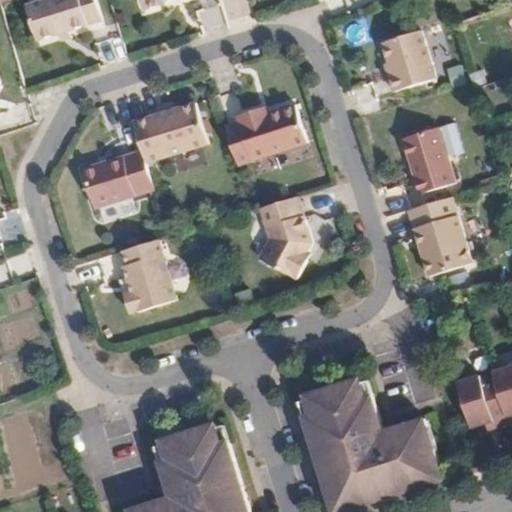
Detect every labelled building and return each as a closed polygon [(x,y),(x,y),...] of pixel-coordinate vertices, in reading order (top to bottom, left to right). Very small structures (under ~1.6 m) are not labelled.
[(35,39),(57,33),(68,30),(102,21),(95,0),(40,0),(25,4),(35,39)] [(140,0),(143,8),(147,10),(160,7),(162,3),(163,0),(140,0)] [(390,76),(395,91),(438,76),(423,29),(383,42),(394,75),(390,76)] [(119,36),(97,43),(104,65),(126,58),(119,36)] [(195,101),(133,120),(142,150),(146,162),(208,141),(195,101)] [(259,117),(257,109),(238,115),(253,160),(309,142),(297,105),(270,113),(259,117)] [(267,106),(257,109),(259,117),(270,113),(267,106)] [(405,137),(422,193),(459,181),(452,163),(452,157),(441,126),(405,137)] [(146,162),(142,150),(82,168),(95,207),(155,188),(146,162)] [(454,195),(410,210),(431,275),(476,262),(454,195)] [(297,197),(260,209),(270,239),(259,258),(296,279),(307,260),(304,258),(312,242),(297,197)] [(161,240),(122,253),(127,265),(124,267),(132,291),(126,294),(132,313),(143,311),(179,299),(161,240)] [(511,366),(499,370),(495,372),(464,382),(460,383),(474,427),(489,424),(496,422),(498,429),(511,423),(511,366)] [(311,414),(304,416),(340,511),(374,500),(374,498),(380,495),(382,498),(446,474),(425,413),(383,427),(371,392),(364,394),(362,390),(364,389),(358,375),(304,395),(311,414)] [(491,431),(498,429),(496,422),(489,424),(491,431)] [(169,500),(127,511),(126,511),(246,511),(225,441),(217,443),(211,425),(158,442),(165,461),(157,464),(169,500)]
